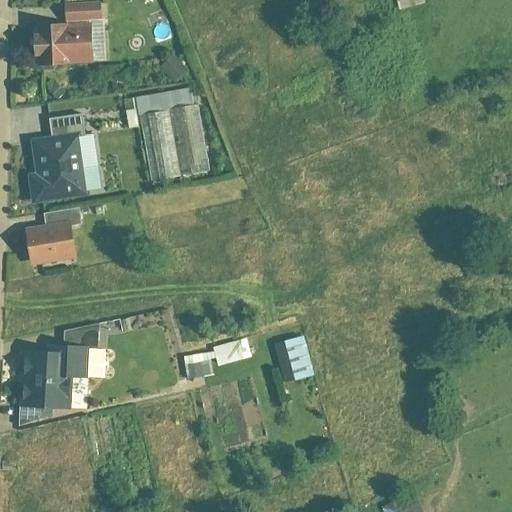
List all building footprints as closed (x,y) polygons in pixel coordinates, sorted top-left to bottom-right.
[(24,26),(27,70),(87,66),(84,23),(24,26)] [(112,120),(126,189),(199,175),(185,105),(112,120)] [(28,134),(45,209),(109,195),(92,120),(28,134)] [(19,234),(25,273),(74,266),(69,227),(19,234)] [(273,347),(282,385),(311,378),(302,340),(273,347)] [(209,348),(213,368),(242,363),(238,342),(209,348)] [(26,380),(24,406),(68,409),(70,376),(102,378),(104,348),(52,346),(52,352),(23,351),(22,379),(26,380)] [(180,355),(184,377),(211,372),(206,350),(180,355)] [(382,511),(417,511),(407,489),(378,503),(382,511)]
